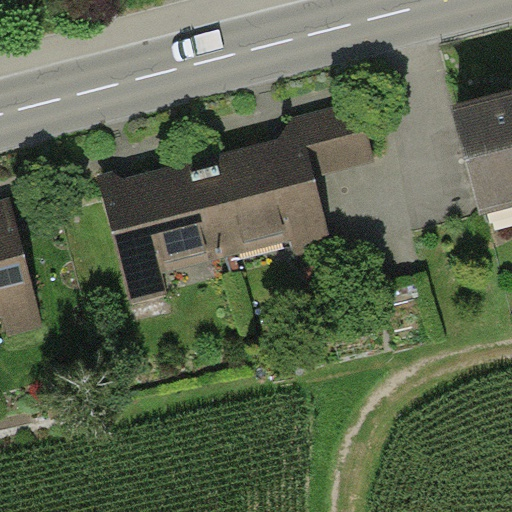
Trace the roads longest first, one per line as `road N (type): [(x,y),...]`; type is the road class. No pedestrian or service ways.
road 1 (primary): [(0,115),(450,0)]
road 2 (track): [(348,511),(347,479),(383,408),(435,371),(511,352)]
